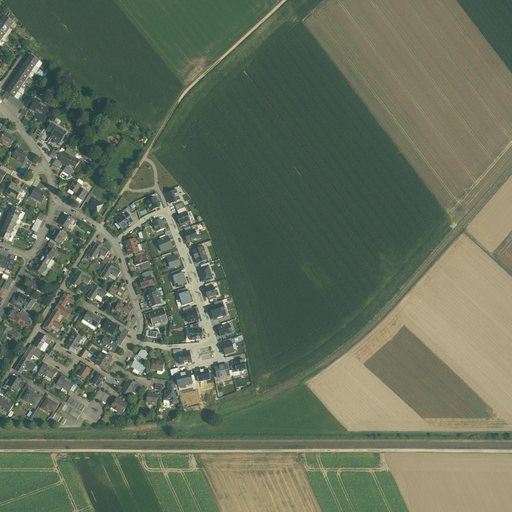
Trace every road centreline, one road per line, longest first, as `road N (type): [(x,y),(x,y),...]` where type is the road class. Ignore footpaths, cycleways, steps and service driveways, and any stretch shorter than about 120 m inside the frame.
road 1 (track): [(284,0),(185,92),(99,228)]
road 2 (residential): [(114,242),(167,210),(214,343)]
